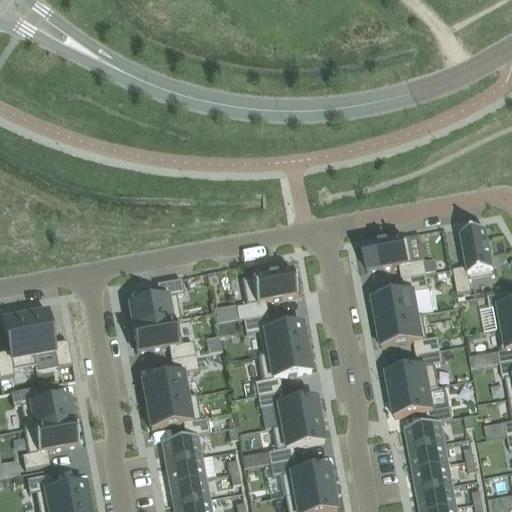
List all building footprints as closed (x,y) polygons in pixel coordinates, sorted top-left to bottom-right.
[(467,270),(453,273),(457,297),(472,295),(469,284),(495,279),(486,234),(461,239),(467,270)] [(408,241),(363,249),(368,275),(399,269),(402,283),(426,278),(426,276),(424,265),(424,264),(413,266),(408,241)] [(434,263),(424,265),(426,276),(436,274),(434,263)] [(247,307),(236,309),(239,324),(243,323),(268,318),(266,304),(297,299),(292,273),(255,280),(242,282),(247,307)] [(404,296),(373,302),(377,327),(423,318),(423,317),(418,318),(414,295),(429,292),(426,278),(402,283),(404,296)] [(159,301),(129,307),(133,330),(132,331),(132,332),(181,323),(177,298),(184,297),(181,283),(157,287),(159,301)] [(511,296),(511,295),(487,299),(489,312),(494,311),(498,332),(511,329),(511,296)] [(48,315),(26,319),(35,369),(36,369),(34,360),(55,356),(58,371),(72,369),(67,344),(54,346),(48,315)] [(268,318),(243,323),(246,337),(259,334),(263,358),(259,359),(259,360),(306,351),(302,326),(271,332),(268,318)] [(423,318),(377,327),(382,351),(413,345),(416,358),(440,354),(438,341),(427,343),(423,318)] [(9,355),(0,356),(0,378),(1,382),(14,379),(13,373),(35,369),(26,319),(3,323),(9,355)] [(181,323),(132,332),(137,356),(168,350),(171,364),(196,360),(193,345),(182,347),(178,324),(181,324),(181,323)] [(502,355),(498,355),(500,368),(511,366),(511,329),(498,332),(502,355)] [(263,384),(255,385),(257,398),(282,394),(280,381),(311,375),(306,351),(259,360),(263,384)] [(418,371),(387,377),(391,399),(439,390),(434,368),(443,367),(440,354),(416,358),(418,371)] [(173,378),(142,384),(146,408),(196,399),(196,398),(187,400),(183,377),(198,374),(196,360),(171,364),(173,378)] [(511,366),(500,368),(502,382),(505,381),(509,403),(511,402),(511,366)] [(439,390),(391,399),(395,421),(426,415),(428,427),(453,423),(451,410),(436,413),(432,392),(439,391),(439,390)] [(34,392),(11,396),(13,411),(21,409),(25,432),(24,433),(24,434),(74,425),(74,423),(73,424),(68,400),(37,406),(34,392)] [(282,394),(257,398),(260,412),(273,409),(277,430),(272,431),(272,432),(320,423),(316,401),(284,407),(282,394)] [(196,399),(146,408),(151,433),(182,427),(185,441),(210,436),(207,422),(201,423),(196,399)] [(472,419),(464,421),(466,432),(474,431),(472,419)] [(276,454),(268,455),(270,468),(295,463),(293,451),(324,445),(320,423),(272,432),(276,454)] [(28,458),(22,459),(25,473),(50,468),(47,455),(79,449),(74,425),(24,434),(28,458)] [(441,425),(405,432),(409,454),(445,447),(441,425)] [(236,432),(228,433),(230,445),(238,443),(236,432)] [(197,439),(161,445),(165,467),(201,461),(197,439)] [(445,447),(409,454),(413,475),(449,469),(445,447)] [(472,452),(464,454),(466,465),(474,464),(472,452)] [(268,455),(259,457),(261,469),(270,468),(268,455)] [(201,461),(165,467),(169,489),(205,482),(201,461)] [(295,463),(270,468),(272,480),(281,478),(285,500),(332,491),(328,469),(297,475),(295,463)] [(236,464),(228,466),(230,478),(238,476),(236,464)] [(474,464),(466,465),(469,477),(477,476),(474,464)] [(2,468),(0,467),(0,482),(20,479),(17,465),(2,468)] [(449,469),(413,475),(417,497),(453,490),(449,469)] [(238,476),(230,478),(232,489),(240,488),(238,476)] [(52,478),(27,483),(29,497),(35,496),(38,511),(69,511),(90,508),(86,486),(54,492),(52,478)] [(205,482),(169,489),(173,510),(209,503),(205,482)] [(453,490),(417,497),(419,511),(451,511),(457,511),(453,490)] [(336,511),(332,491),(285,500),(286,511),(336,511)] [(480,495),(472,496),(474,508),(482,507),(480,495)] [(210,511),(209,503),(173,510),(173,511),(210,511)]
